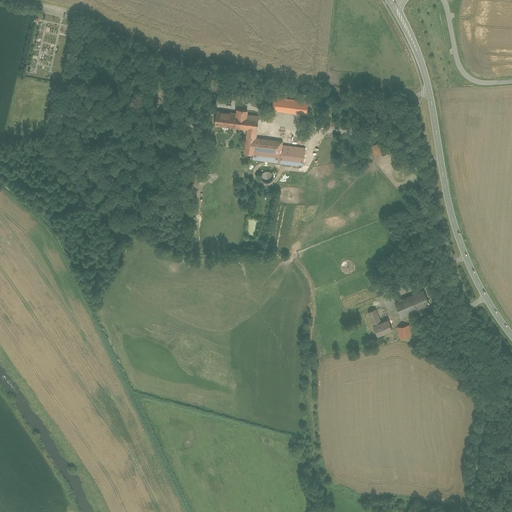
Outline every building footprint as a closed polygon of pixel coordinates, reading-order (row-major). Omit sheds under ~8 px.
[(308,100),(274,97),(272,110),(307,114),(308,100)] [(259,115),(217,110),(216,125),(248,129),(257,130),(259,115)] [(245,160),(303,166),(306,148),(282,145),(282,141),(256,138),(257,130),(248,129),(245,160)] [(377,141),(373,145),(379,152),(383,149),(381,147),(381,146),(377,141)] [(423,291),(394,302),(400,318),(429,306),(423,291)] [(375,310),(368,313),(373,326),(380,324),(375,310)] [(389,321),(374,327),(378,338),(393,332),(389,321)] [(411,323),(398,326),(400,338),(413,335),(411,323)]
